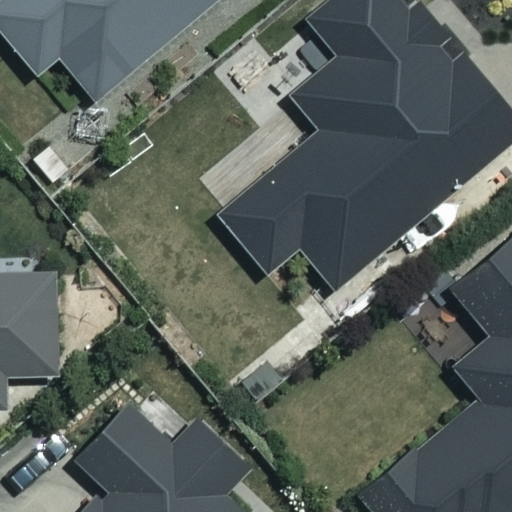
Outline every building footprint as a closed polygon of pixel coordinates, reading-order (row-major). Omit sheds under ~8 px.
[(0,0),(0,36),(31,74),(53,56),(89,100),(210,0),(0,0)] [(511,137),(511,125),(405,0),(328,0),(300,24),(331,60),(286,98),(316,133),(217,217),(266,276),(298,248),(333,289),(511,137)] [(355,497),(367,511),(511,511),(511,231),(442,287),(483,339),(447,368),(474,402),(355,497)] [(0,273),(0,411),(1,412),(0,396),(0,377),(60,375),(55,271),(0,273)] [(193,424),(170,447),(125,403),(69,459),(101,491),(80,511),(246,511),(223,489),(241,471),(193,424)]
